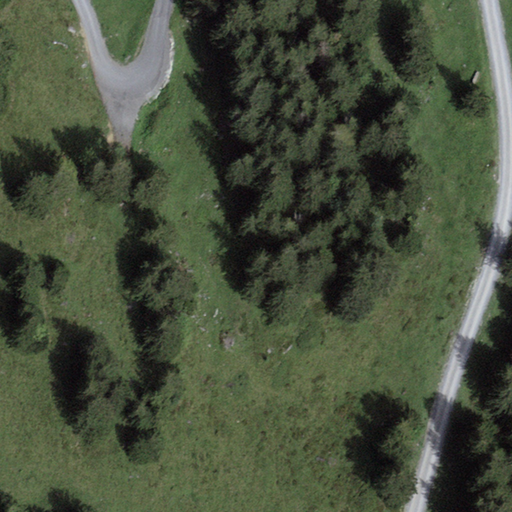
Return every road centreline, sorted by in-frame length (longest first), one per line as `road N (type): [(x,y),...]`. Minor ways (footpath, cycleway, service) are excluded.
road 1 (track): [(414,511),(505,208),(507,106),(489,0)]
road 2 (track): [(80,0),(106,77),(121,85),(144,77),(164,0)]
